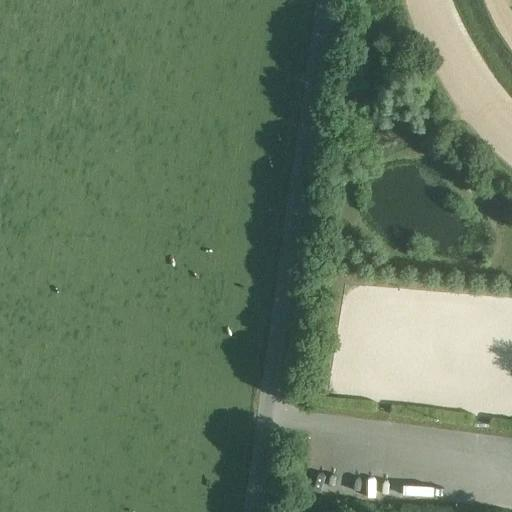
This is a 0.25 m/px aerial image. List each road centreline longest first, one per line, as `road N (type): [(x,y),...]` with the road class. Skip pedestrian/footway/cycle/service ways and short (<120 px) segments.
road 1 (unclassified): [(255,511),(330,0)]
road 2 (unknown): [(511,117),(488,98),(434,0)]
